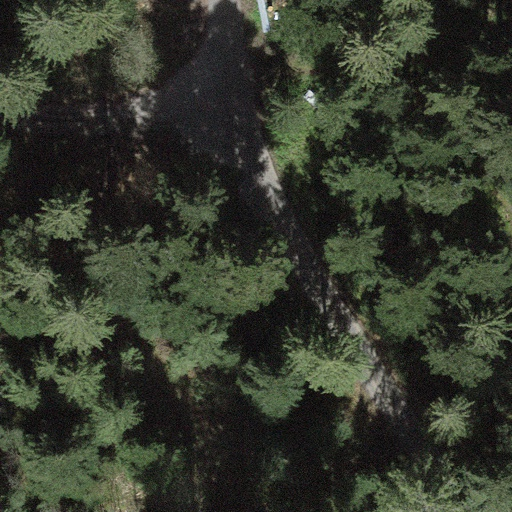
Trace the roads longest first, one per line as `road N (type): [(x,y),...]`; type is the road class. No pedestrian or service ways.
road 1 (track): [(255,511),(127,357),(86,265),(70,126),(235,110)]
road 2 (track): [(225,0),(235,110),(276,236),(383,423),(445,511)]
